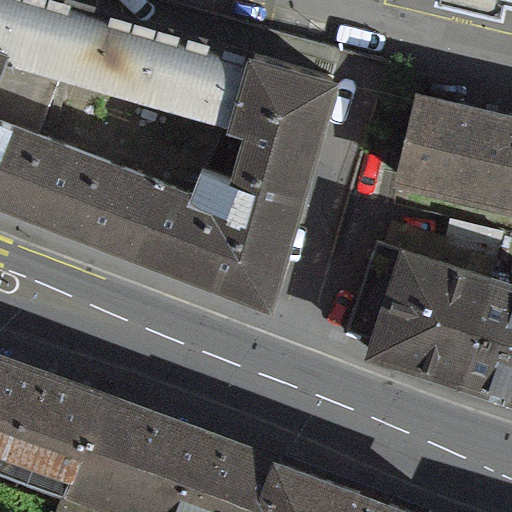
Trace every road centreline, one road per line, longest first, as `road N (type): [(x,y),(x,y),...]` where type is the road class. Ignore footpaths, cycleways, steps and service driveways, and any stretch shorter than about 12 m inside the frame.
road 1 (primary): [(511,469),(0,280)]
road 2 (residential): [(293,0),(511,55)]
